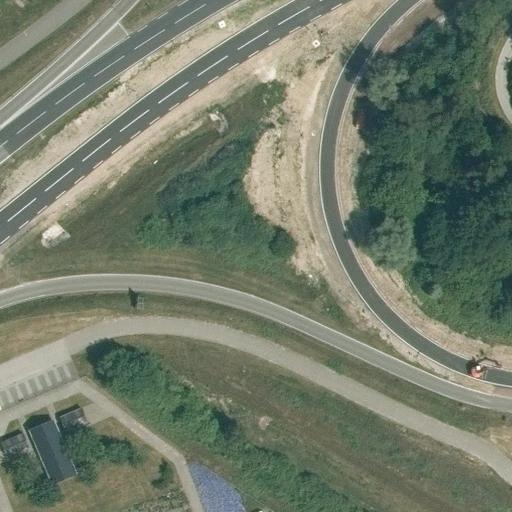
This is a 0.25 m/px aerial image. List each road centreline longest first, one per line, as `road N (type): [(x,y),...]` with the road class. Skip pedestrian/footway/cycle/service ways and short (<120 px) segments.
road 1 (primary): [(0,300),(103,281),(199,290),(246,302),(453,391),(511,405)]
road 2 (primary): [(511,383),(414,345),(377,316),(350,281),(329,211),(332,135),(353,84),(381,47),(447,0)]
road 3 (primary): [(0,233),(153,115),(345,0)]
road 4 (primary): [(216,0),(0,148)]
road 5 (primary): [(130,0),(0,131)]
